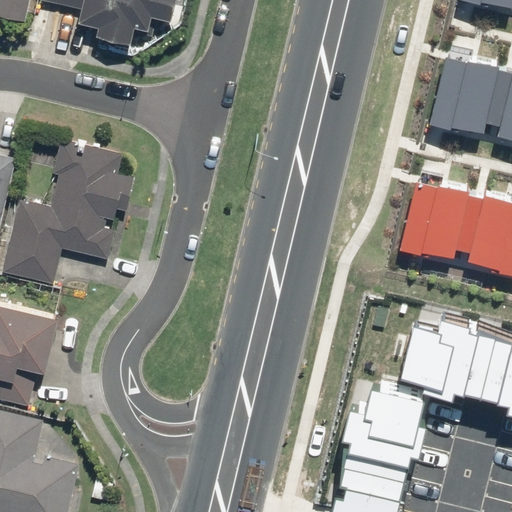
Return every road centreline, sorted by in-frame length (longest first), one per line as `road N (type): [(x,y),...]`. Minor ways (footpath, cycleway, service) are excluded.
road 1 (secondary): [(347,0),(251,421)]
road 2 (residential): [(207,115),(174,267),(120,378)]
road 3 (residential): [(0,72),(207,115)]
road 4 (residential): [(120,378),(157,410),(251,421)]
